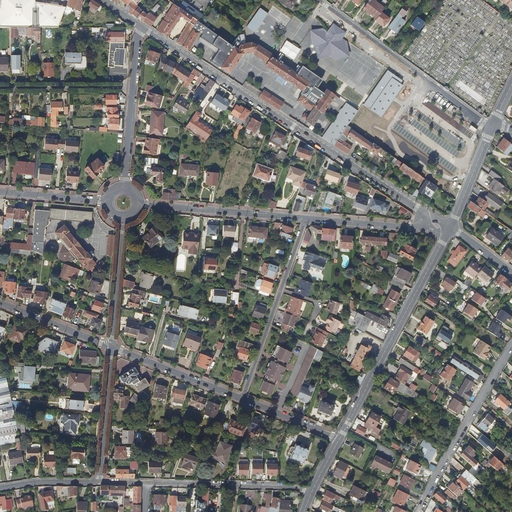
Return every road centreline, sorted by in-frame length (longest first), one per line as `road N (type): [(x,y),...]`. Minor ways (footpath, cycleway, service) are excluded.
road 1 (residential): [(140,26),(450,228)]
road 2 (tertiary): [(338,438),(450,228)]
road 3 (residential): [(319,0),(491,125)]
road 4 (residential): [(305,218),(242,399)]
road 5 (residential): [(419,511),(511,346)]
road 6 (residential): [(305,218),(137,204)]
road 7 (unclassified): [(311,491),(145,482)]
road 8 (residential): [(450,228),(305,218)]
road 9 (unclassified): [(110,346),(242,399)]
road 10 (residential): [(99,482),(110,346)]
road 11 (residential): [(0,86),(134,85)]
road 12 (residential): [(110,346),(122,216)]
